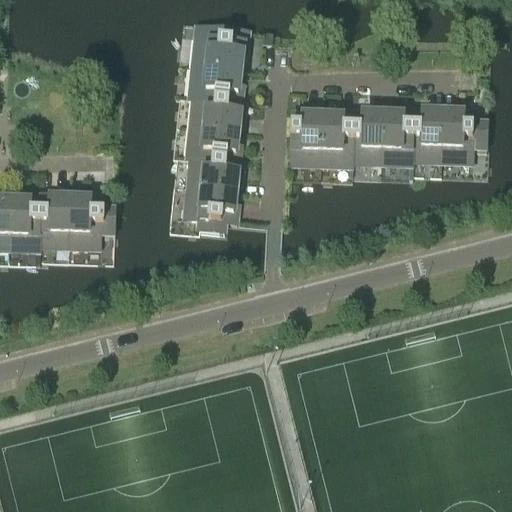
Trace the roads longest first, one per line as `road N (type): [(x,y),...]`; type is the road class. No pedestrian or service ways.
road 1 (tertiary): [(0,370),(270,303)]
road 2 (tertiary): [(270,303),(511,242)]
road 3 (residential): [(270,303),(274,81)]
road 4 (residential): [(274,81),(439,82)]
